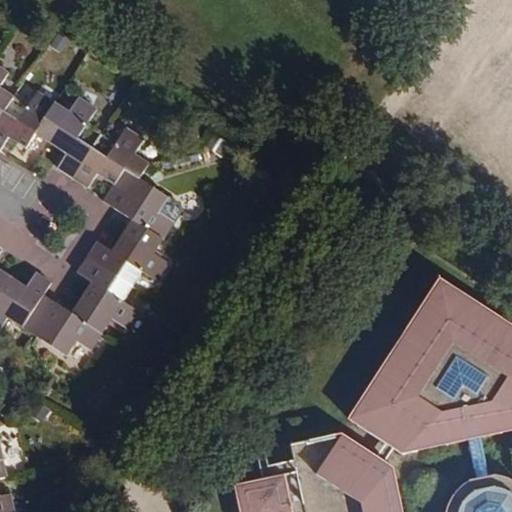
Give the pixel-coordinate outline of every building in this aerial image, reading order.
[(0,117),(14,96),(0,88),(10,72),(0,64),(0,117)] [(14,96),(0,117),(0,148),(8,137),(25,147),(35,132),(49,141),(59,126),(46,118),(56,102),(37,90),(27,105),(14,96)] [(73,113),(56,102),(46,118),(59,126),(49,141),(48,142),(69,156),(58,172),(63,175),(74,182),(105,134),(89,125),(99,111),(82,100),(73,113)] [(119,144),(105,134),(74,182),(86,190),(89,192),(100,176),(117,187),(119,189),(129,173),(142,181),(152,166),(136,156),(146,141),(129,130),(119,144)] [(137,226),(127,241),(142,250),(152,235),(168,245),(179,228),(165,219),(176,203),(142,181),(129,173),(119,189),(108,207),(119,214),(137,226)] [(142,250),(127,241),(115,260),(101,250),(92,264),(137,293),(146,278),(161,288),(172,271),(157,262),(168,245),(152,235),(142,250)] [(0,301),(13,281),(0,272),(0,261),(4,255),(0,252),(0,301)] [(95,289),(85,305),(100,315),(89,331),(105,341),(115,325),(130,335),(141,318),(127,309),(137,293),(92,264),(85,275),(82,280),(95,289)] [(432,296),(450,308),(462,291),(444,279),(432,296)] [(28,336),(49,304),(57,291),(47,284),(41,281),(33,293),(13,281),(0,301),(0,337),(3,339),(12,325),(28,336)] [(511,511),(511,323),(462,291),(450,308),(432,296),(393,359),(401,364),(362,426),(407,456),(473,442),(480,478),(474,481),(467,486),(460,493),(455,501),(453,510),(452,511),(409,511),(399,467),(347,434),(297,445),(300,461),(297,462),(300,472),(270,478),(243,484),(248,511),(478,511),(479,511),(482,507),(497,504),(498,511),(511,511)] [(108,343),(105,341),(89,331),(100,315),(85,305),(81,303),(71,318),(58,310),(49,304),(28,336),(41,344),(73,364),(82,351),(97,361),(108,343)] [(362,426),(401,364),(393,359),(353,421),(362,426)] [(0,466),(10,464),(5,443),(0,444),(0,466)] [(297,462),(268,468),(270,478),(300,472),(297,462)] [(0,511),(19,511),(17,499),(0,502),(0,511)]
